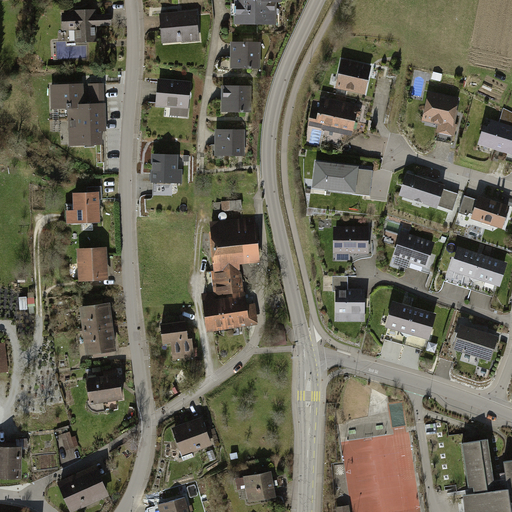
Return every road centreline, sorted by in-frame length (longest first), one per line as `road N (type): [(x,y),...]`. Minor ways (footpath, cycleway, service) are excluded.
road 1 (residential): [(132,0),(124,190),(147,437),(122,511)]
road 2 (tertiary): [(304,353),(267,152),(278,88),(316,0)]
road 3 (residential): [(304,353),(493,407)]
road 4 (tertiary): [(303,511),(304,353)]
road 5 (residential): [(364,271),(511,321)]
road 6 (residential): [(395,152),(511,187)]
